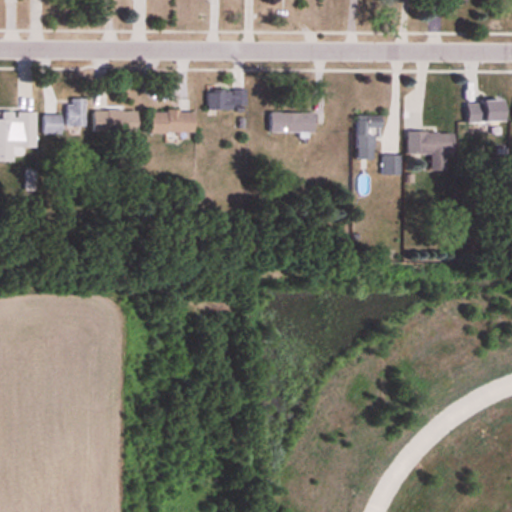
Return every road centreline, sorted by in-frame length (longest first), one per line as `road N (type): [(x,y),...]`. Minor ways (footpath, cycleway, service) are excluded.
road 1 (residential): [(511,46),(0,44)]
road 2 (residential): [(374,511),(426,432),(511,381)]
